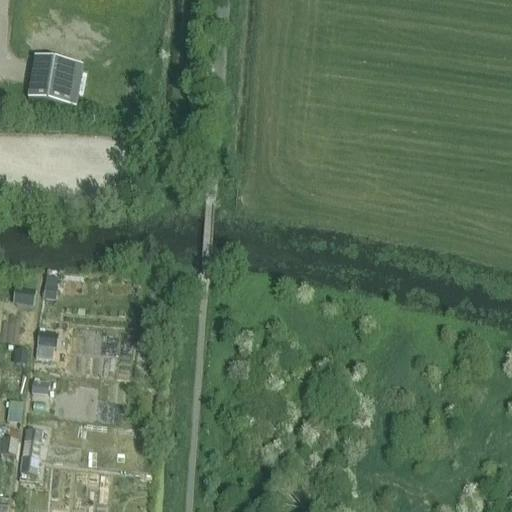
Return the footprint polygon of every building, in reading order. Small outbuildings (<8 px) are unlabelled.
[(75,111),(82,70),(34,62),(27,103),(75,111)] [(45,289),(43,302),(56,304),(58,291),(57,291),(45,289)] [(13,307),(34,310),(36,294),(16,291),(13,307)] [(58,338),(40,336),(38,350),(54,352),(57,352),(58,338)] [(27,369),(28,354),(15,353),(14,368),(27,369)] [(43,399),(45,386),(34,385),(32,398),(43,399)] [(10,405),(9,416),(22,417),(23,407),(10,405)] [(38,479),(40,464),(76,468),(78,452),(42,448),(43,436),(25,433),(20,477),(38,479)] [(2,441),(0,455),(0,458),(17,461),(19,443),(2,441)]
